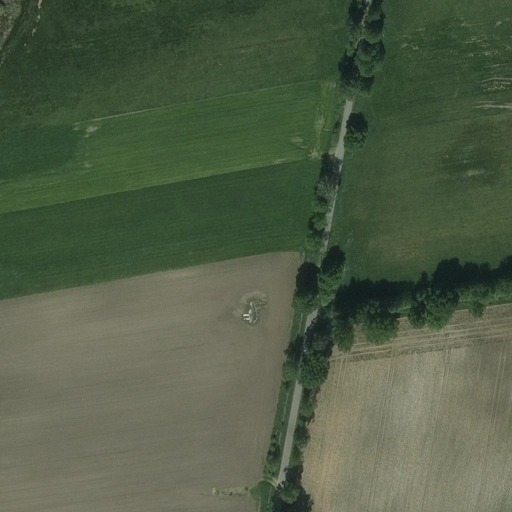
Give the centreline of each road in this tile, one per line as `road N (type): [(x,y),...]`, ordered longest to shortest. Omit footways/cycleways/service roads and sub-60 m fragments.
road 1 (unclassified): [(311,316),(367,0)]
road 2 (unclassified): [(511,292),(311,316)]
road 3 (unclassified): [(276,511),(311,316)]
